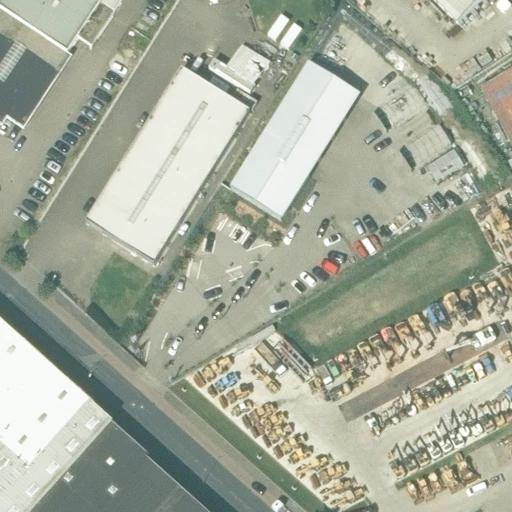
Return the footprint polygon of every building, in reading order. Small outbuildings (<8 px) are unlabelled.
[(0,0),(0,120),(5,113),(21,124),(77,40),(91,50),(114,15),(100,6),(103,0),(0,0)] [(484,0),(433,0),(458,26),(484,0)] [(227,73),(257,87),(270,59),(240,45),(227,73)] [(309,67),(245,170),(231,191),(282,223),(360,99),(309,67)] [(183,71),(87,224),(155,267),(251,114),(183,71)] [(511,73),(482,90),(511,145),(511,73)] [(223,83),(218,93),(254,109),(259,100),(223,83)] [(375,112),(388,134),(429,109),(416,87),(375,112)] [(400,151),(414,172),(454,146),(440,125),(400,151)] [(438,182),(466,169),(458,153),(430,165),(438,182)] [(0,511),(32,511),(109,427),(0,329),(0,511)] [(203,511),(109,427),(32,511),(203,511)]
